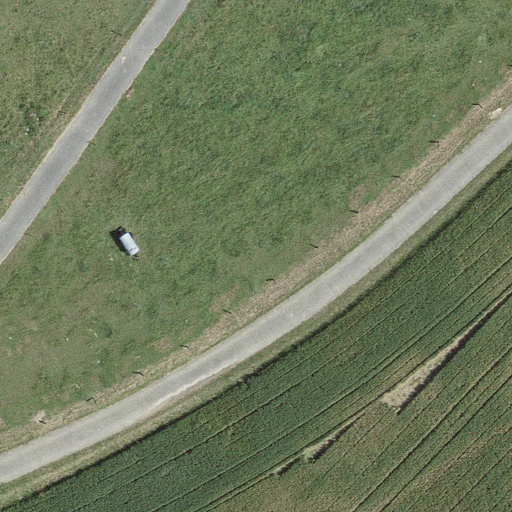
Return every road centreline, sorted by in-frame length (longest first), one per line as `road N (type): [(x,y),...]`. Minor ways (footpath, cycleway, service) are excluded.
road 1 (unclassified): [(511,127),(426,208),(240,353),(0,477)]
road 2 (unclassified): [(178,0),(0,254)]
